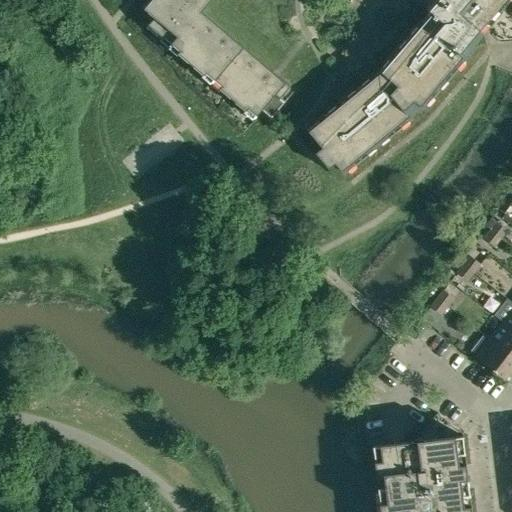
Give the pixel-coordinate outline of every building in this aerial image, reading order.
[(289,88),(272,74),(201,12),(212,0),(149,0),(142,9),(154,19),(147,28),(162,41),(164,38),(171,45),(169,47),(170,48),(172,46),(180,52),(178,55),(203,77),(206,74),(213,80),(211,83),(212,84),(215,82),(222,88),(220,91),(245,113),(248,110),(255,117),(253,119),(254,121),(263,111),(271,118),(284,103),(280,99),(289,88)] [(511,0),(413,0),(412,1),(428,15),(379,71),(308,131),(322,149),(314,156),(327,171),(335,164),(343,174),(411,119),(410,118),(422,108),(422,109),(474,48),(469,44),(507,0),(508,0),(511,3),(511,0)] [(497,222),(490,231),(500,239),(506,230),(497,222)] [(493,247),(500,239),(490,231),(483,239),(493,247)] [(470,256),(463,265),(473,272),(480,264),(470,256)] [(467,281),(473,272),(463,265),(457,273),(467,281)] [(437,299),(447,306),(453,298),(443,290),(437,299)] [(447,306),(437,299),(430,307),(440,315),(447,306)] [(511,308),(501,322),(511,330),(511,308)] [(511,330),(501,322),(488,339),(511,358),(511,330)] [(511,369),(511,358),(488,339),(475,357),(504,380),(511,369)] [(373,446),(375,462),(380,511),(471,511),(462,433),(438,414),(438,413),(436,413),(436,414),(417,439),(417,441),(373,446)]
